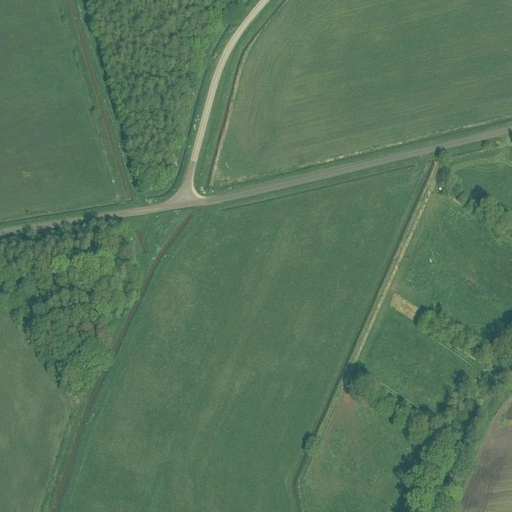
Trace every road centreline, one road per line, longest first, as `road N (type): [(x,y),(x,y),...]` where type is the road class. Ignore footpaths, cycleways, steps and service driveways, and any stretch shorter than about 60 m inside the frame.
road 1 (unclassified): [(181,204),(511,129)]
road 2 (unclassified): [(181,204),(219,67),(265,0)]
road 3 (unclassified): [(0,234),(181,204)]
